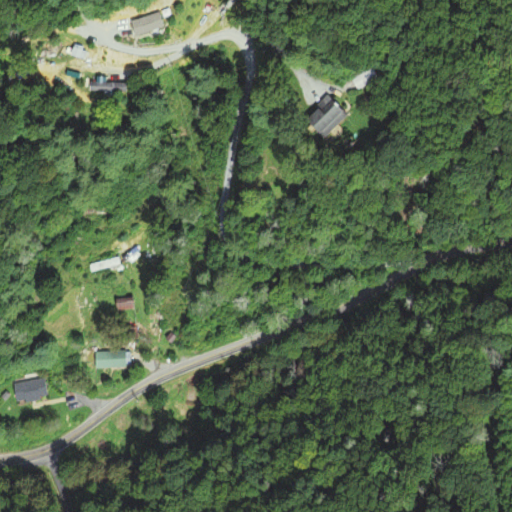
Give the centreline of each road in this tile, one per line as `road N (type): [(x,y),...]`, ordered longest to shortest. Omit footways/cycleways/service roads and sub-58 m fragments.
road 1 (tertiary): [(0,459),(46,450),(143,383),(338,307),(441,253),(511,242)]
road 2 (residential): [(411,269),(262,259),(226,240),(224,193),(248,72),(246,48),(227,32)]
